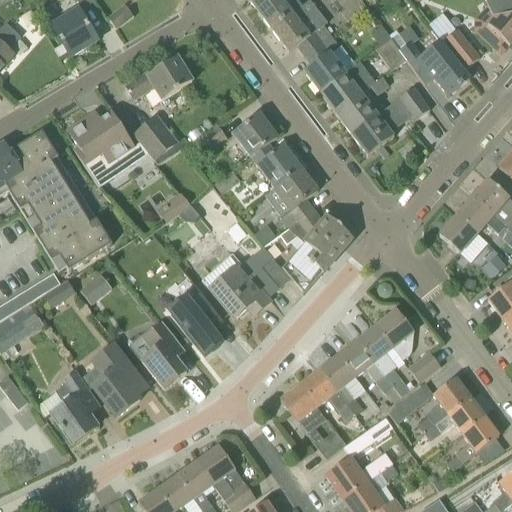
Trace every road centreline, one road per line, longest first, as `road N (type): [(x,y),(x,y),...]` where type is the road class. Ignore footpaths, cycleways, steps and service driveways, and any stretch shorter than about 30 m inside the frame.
road 1 (residential): [(386,237),(217,9)]
road 2 (residential): [(0,131),(217,9)]
road 3 (residential): [(26,511),(231,405)]
road 4 (residential): [(231,405),(386,237)]
road 5 (residential): [(511,403),(386,237)]
road 6 (residential): [(386,237),(511,91)]
road 7 (residential): [(305,511),(231,405)]
